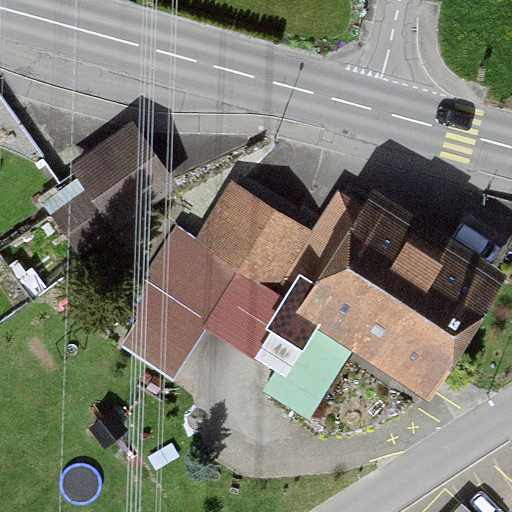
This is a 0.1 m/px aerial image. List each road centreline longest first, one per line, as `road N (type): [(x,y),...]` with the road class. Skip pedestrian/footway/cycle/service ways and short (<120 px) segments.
road 1 (secondary): [(374,110),(0,7)]
road 2 (residential): [(351,511),(511,408)]
road 3 (secondary): [(511,146),(374,110)]
